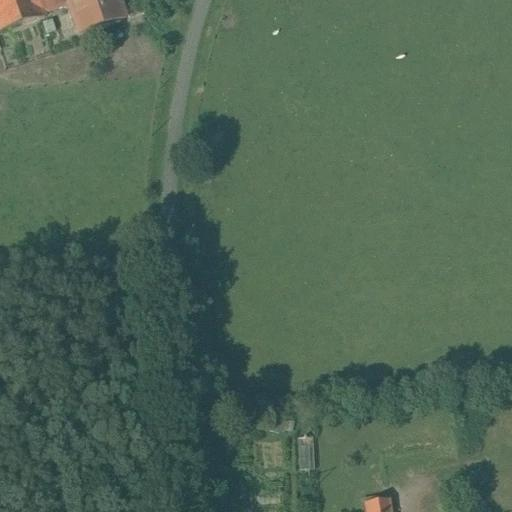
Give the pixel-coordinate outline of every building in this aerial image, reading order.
[(42,1),(42,0),(0,0),(0,36),(49,21),(47,15),(42,1)] [(64,0),(44,0),(42,1),(47,15),(67,9),(64,0)] [(128,19),(121,0),(64,0),(67,9),(76,36),(128,19)] [(282,511),(283,473),(261,472),(260,511),(282,511)] [(397,511),(395,491),(372,493),(374,511),(397,511)]
